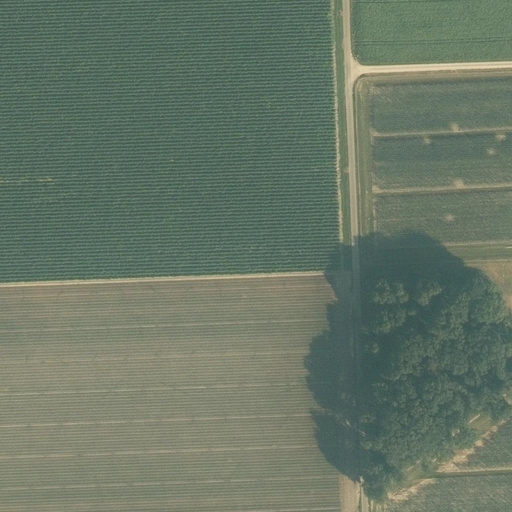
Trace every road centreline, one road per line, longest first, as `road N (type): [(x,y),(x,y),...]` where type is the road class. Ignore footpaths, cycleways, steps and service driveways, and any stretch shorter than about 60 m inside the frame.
road 1 (unclassified): [(361,511),(344,0)]
road 2 (track): [(347,71),(511,65)]
